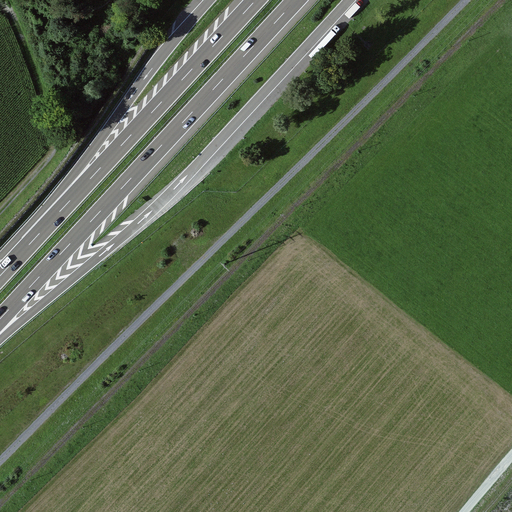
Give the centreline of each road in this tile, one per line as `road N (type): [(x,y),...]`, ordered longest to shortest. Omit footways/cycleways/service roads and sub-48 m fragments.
road 1 (track): [(466,0),(0,462)]
road 2 (motorway): [(0,318),(293,0)]
road 3 (motorway): [(253,0),(27,246)]
road 4 (motorway): [(156,62),(29,227),(27,246)]
road 5 (motorway): [(0,340),(131,230)]
road 6 (track): [(93,105),(0,214)]
